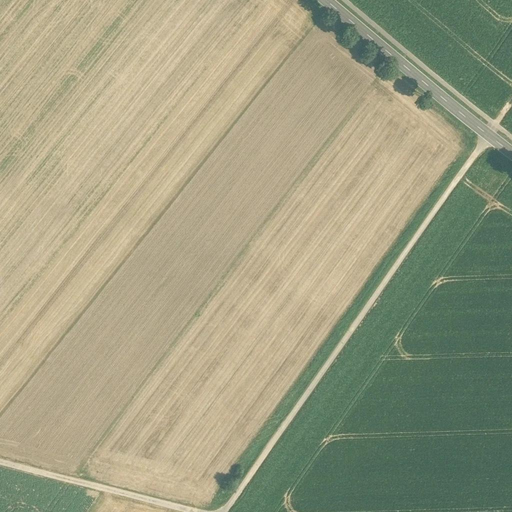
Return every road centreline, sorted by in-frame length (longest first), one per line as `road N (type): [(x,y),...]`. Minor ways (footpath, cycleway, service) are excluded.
road 1 (track): [(0,151),(350,330)]
road 2 (track): [(350,330),(511,99)]
road 3 (tertiary): [(511,154),(323,0)]
road 4 (track): [(224,511),(350,330)]
road 5 (track): [(0,467),(201,511)]
